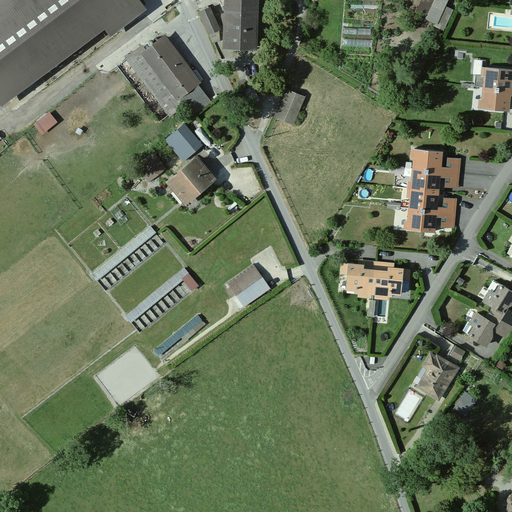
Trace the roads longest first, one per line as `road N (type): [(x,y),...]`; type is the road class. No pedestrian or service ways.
road 1 (unclassified): [(365,393),(185,0)]
road 2 (residential): [(365,393),(511,162)]
road 3 (unclassified): [(406,511),(365,393)]
